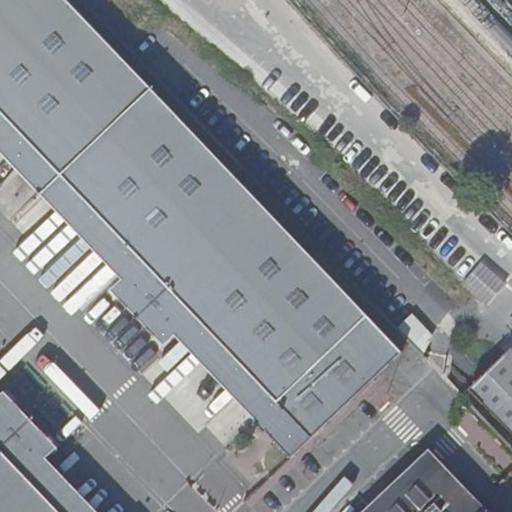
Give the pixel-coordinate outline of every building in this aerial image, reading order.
[(0,0),(0,151),(122,279),(118,283),(128,294),(122,300),(157,335),(164,330),(173,340),(178,336),(257,419),(255,422),(267,434),(270,432),(293,457),(295,455),(370,383),(404,352),(67,0),(0,0)] [(111,289),(122,300),(128,294),(118,283),(111,289)] [(166,346),(173,340),(164,330),(157,335),(166,346)] [(0,397),(10,407),(17,401),(8,391),(0,397)] [(0,511),(102,511),(51,458),(54,456),(45,446),(52,437),(17,401),(10,407),(0,397),(0,511)] [(45,446),(54,456),(61,447),(52,437),(45,446)] [(490,511),(431,450),(367,511),(490,511)]
